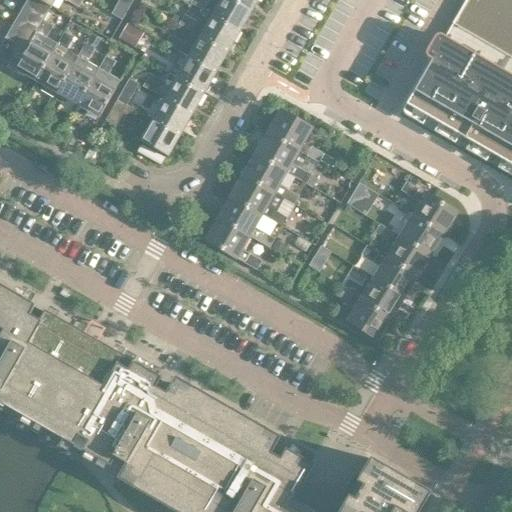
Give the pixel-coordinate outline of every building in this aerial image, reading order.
[(26,0),(22,8),(43,20),(49,9),(32,0),(26,0)] [(32,0),(49,9),(54,0),(60,0),(77,9),(82,0),(32,0)] [(132,2),(129,0),(118,0),(110,15),(121,22),(132,2)] [(202,12),(207,3),(202,0),(191,0),(189,5),(202,12)] [(229,0),(220,0),(210,17),(237,32),(249,11),(229,0)] [(229,0),(249,11),(255,0),(229,0)] [(424,71),(404,106),(425,118),(427,119),(437,125),(445,129),(458,136),(468,143),(489,154),(500,161),(511,167),(511,0),(464,0),(443,38),(443,39),(430,61),(429,62),(424,71)] [(16,18),(37,30),(42,22),(43,20),(22,8),(16,18)] [(190,33),(195,23),(182,16),(177,26),(190,33)] [(225,53),(237,32),(210,17),(198,38),(225,53)] [(31,42),(33,37),(37,30),(16,18),(9,30),(31,42)] [(23,77),(34,84),(50,56),(39,50),(51,27),(42,22),(37,30),(33,37),(31,42),(24,53),(18,64),(0,54),(0,66),(22,79),(23,77)] [(126,45),(135,30),(126,25),(118,40),(126,45)] [(3,40),(24,53),(31,42),(9,30),(3,40)] [(53,99),(55,96),(76,58),(65,52),(72,39),(63,34),(50,56),(34,84),(41,87),(39,91),(53,99)] [(170,37),(165,46),(177,53),(178,53),(183,44),(170,37)] [(213,74),(225,53),(198,38),(187,58),(186,58),(213,74)] [(0,54),(18,64),(24,53),(3,40),(0,45),(0,54)] [(55,96),(76,108),(91,80),(80,74),(93,51),(84,46),(76,58),(55,96)] [(167,75),(174,79),(201,95),(213,74),(186,58),(187,58),(178,53),(177,53),(171,65),(173,66),(167,75)] [(104,58),(91,80),(76,108),(97,120),(113,93),(114,91),(114,90),(118,82),(107,76),(114,63),(104,58)] [(141,88),(154,96),(159,86),(146,78),(141,88)] [(189,115),(201,95),(174,79),(162,100),(189,115)] [(127,80),(116,101),(126,106),(137,86),(127,80)] [(177,136),(189,115),(162,100),(150,121),(177,136)] [(116,101),(103,122),(117,130),(130,108),(126,106),(116,101)] [(307,130),(278,113),(265,135),(294,152),(307,130)] [(165,158),(177,136),(150,121),(138,143),(165,158)] [(294,152),(265,135),(253,156),(282,173),(304,185),(310,176),(287,163),(294,152)] [(305,157),(317,164),(318,162),(322,155),(310,148),(305,157)] [(322,155),(318,162),(327,168),(331,160),(322,155)] [(282,173),(253,156),(240,177),(269,194),(279,199),(292,207),(297,198),(275,185),(282,173)] [(269,194),(240,177),(228,198),(257,215),(273,224),(280,228),(285,219),(272,211),(279,199),(269,194)] [(358,183),(345,204),(354,210),(367,189),(358,183)] [(411,199),(417,190),(405,183),(399,192),(411,199)] [(412,217),(441,235),(454,214),(425,195),(412,217)] [(257,215),(228,198),(216,220),(244,237),(245,236),(268,249),(273,240),(266,237),(273,224),(257,215)] [(441,235),(412,217),(398,238),(427,256),(441,235)] [(237,249),(244,237),(216,220),(203,242),(231,258),(255,272),(260,263),(237,249)] [(385,242),(390,233),(378,226),(373,235),(385,242)] [(398,238),(385,259),(414,277),(427,256),(398,238)] [(303,253),(308,245),(298,239),(293,247),(303,253)] [(286,248),(275,241),(269,250),(281,256),(286,248)] [(372,263),(377,254),(365,247),(360,256),(372,263)] [(314,257),(308,267),(318,272),(323,263),(314,257)] [(401,298),(414,277),(385,259),(372,280),(401,298)] [(387,319),(401,298),(372,280),(358,301),(387,319)] [(33,307),(32,306),(0,287),(0,404),(71,445),(76,437),(85,442),(80,451),(109,467),(114,458),(154,388),(160,378),(131,362),(131,363),(95,342),(94,343),(83,336),(83,335),(43,312),(42,314),(32,308),(33,307)] [(346,304),(351,296),(339,288),(334,297),(346,304)] [(374,341),(387,319),(358,301),(345,322),(374,341)] [(119,473),(131,480),(127,487),(157,505),(161,498),(182,510),(180,511),(311,511),(292,501),(312,466),(299,458),(300,456),(298,456),(297,457),(284,450),(279,458),(278,460),(269,454),(275,445),(263,438),(267,431),(237,414),(233,421),(213,409),(216,402),(186,385),(182,391),(170,384),(164,394),(154,388),(114,458),(124,463),(119,473)] [(410,511),(422,490),(368,459),(354,484),(358,486),(356,490),(355,490),(352,495),(353,496),(351,500),(346,497),(337,511),(410,511)]
